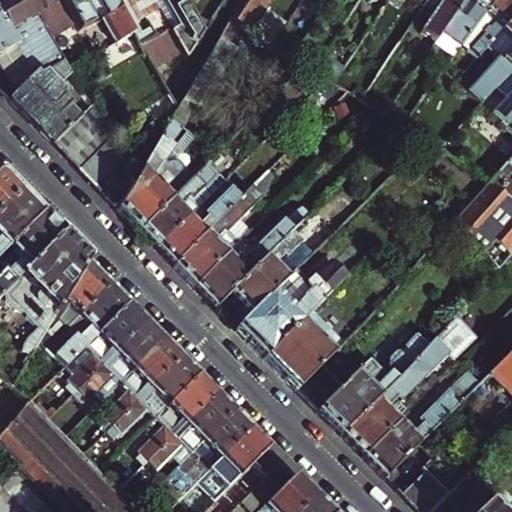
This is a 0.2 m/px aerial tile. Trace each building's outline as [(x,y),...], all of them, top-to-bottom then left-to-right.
[(0,0),(0,44),(10,39),(36,74),(57,54),(49,38),(26,0),(0,0)] [(74,24),(59,0),(26,0),(49,38),(74,24)] [(86,0),(59,0),(74,24),(78,31),(98,20),(86,0)] [(127,26),(112,0),(86,0),(98,20),(110,42),(111,41),(130,30),(127,26)] [(150,0),(112,0),(127,26),(156,9),(150,0)] [(178,0),(150,0),(156,9),(168,31),(187,64),(201,39),(178,0)] [(267,6),(271,0),(244,0),(232,19),(274,44),(289,20),(267,6)] [(404,0),(389,0),(388,3),(398,9),(404,0)] [(433,44),(439,35),(462,0),(442,0),(420,35),(433,44)] [(462,0),(439,35),(459,49),(484,14),(495,0),(462,0)] [(455,86),(485,52),(511,19),(511,0),(495,0),(484,14),(459,49),(441,74),(455,86)] [(511,19),(485,52),(496,62),(466,96),(479,108),(510,73),(511,70),(511,19)] [(110,42),(123,63),(142,52),(139,47),(130,30),(111,41),(110,42)] [(218,40),(182,102),(199,112),(235,51),(218,40)] [(12,42),(0,49),(0,62),(9,77),(27,66),(12,42)] [(176,68),(161,42),(142,52),(155,75),(157,79),(176,68)] [(142,52),(123,63),(136,86),(155,75),(142,52)] [(57,54),(36,74),(8,101),(52,145),(81,115),(64,98),(64,91),(58,84),(69,73),(57,54)] [(511,70),(510,73),(511,75),(511,92),(491,116),(504,128),(511,119),(511,70)] [(168,99),(157,79),(155,75),(136,86),(157,123),(168,99)] [(89,108),(81,115),(52,145),(78,172),(108,142),(89,108)] [(117,210),(139,233),(186,187),(162,163),(188,136),(168,124),(132,185),(117,210)] [(511,135),(508,132),(499,141),(511,152),(511,135)] [(95,188),(120,163),(108,142),(78,172),(95,188)] [(424,145),(409,160),(421,168),(436,153),(424,145)] [(139,233),(157,250),(198,209),(190,202),(233,159),(223,149),(186,187),(139,233)] [(511,158),(486,187),(507,201),(511,194),(511,158)] [(128,177),(120,163),(95,188),(106,199),(128,177)] [(132,185),(128,177),(106,199),(117,210),(132,185)] [(0,212),(17,196),(0,178),(0,212)] [(450,227),(495,271),(511,252),(511,194),(507,201),(486,187),(450,227)] [(240,200),(173,267),(194,289),(245,238),(235,228),(262,200),(251,189),(240,200)] [(157,250),(173,267),(240,200),(231,191),(205,217),(198,209),(157,250)] [(0,256),(39,218),(17,196),(0,212),(0,256)] [(245,238),(194,289),(216,310),(232,294),(312,214),(302,204),(256,249),(245,238)] [(232,294),(252,315),(291,276),(324,243),(314,232),(322,224),(312,214),(232,294)] [(39,218),(0,256),(0,296),(1,295),(59,238),(39,218)] [(126,306),(59,238),(1,295),(36,330),(20,346),(20,354),(28,359),(10,389),(27,404),(83,349),(126,306)] [(236,331),(264,360),(312,313),(358,267),(344,253),(335,261),(334,259),(304,289),(291,276),(252,315),(236,331)] [(64,391),(70,397),(144,324),(126,306),(83,349),(91,357),(65,382),(68,386),(64,391)] [(312,313),(264,360),(296,392),(322,367),(343,345),(312,313)] [(428,343),(341,437),(362,458),(396,423),(383,410),(390,403),(394,406),(444,355),(450,360),(471,338),(451,319),(428,343)] [(144,324),(70,397),(78,405),(83,401),(85,403),(112,377),(119,385),(162,342),(144,324)] [(342,387),(322,367),(296,392),(341,437),(428,343),(422,337),(418,341),(411,334),(394,352),(389,352),(383,359),(384,363),(383,364),(389,373),(386,377),(369,360),(342,387)] [(162,342),(119,385),(127,393),(101,419),(104,422),(99,426),(105,433),(179,360),(162,342)] [(511,347),(487,374),(511,399),(511,347)] [(146,413),(154,420),(197,378),(179,360),(105,433),(113,440),(117,436),(120,439),(146,413)] [(384,480),(476,385),(465,373),(416,420),(407,411),(396,423),(362,458),(384,480)] [(197,378),(154,420),(163,429),(137,455),(139,457),(134,462),(140,468),(145,463),(214,395),(197,378)] [(181,448),(189,455),(232,413),(214,395),(145,463),(155,473),(181,448)] [(251,464),(224,491),(202,511),(133,511),(27,404),(0,438),(0,451),(60,511),(258,511),(279,492),(251,464)] [(158,486),(176,503),(249,431),(232,413),(189,455),(158,486)] [(267,448),(249,431),(176,503),(183,511),(188,507),(190,509),(216,484),(224,491),(251,464),(267,448)] [(511,511),(511,432),(445,498),(431,511),(511,511)] [(279,492),(258,511),(298,511),(315,496),(295,476),(279,492)] [(415,511),(431,511),(445,498),(423,476),(402,498),(415,511)] [(330,511),(315,496),(298,511),(330,511)]
